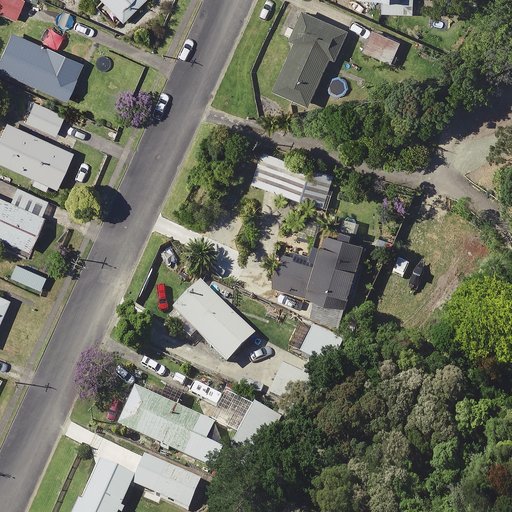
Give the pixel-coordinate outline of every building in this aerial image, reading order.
[(18,1),(16,0),(0,0),(0,15),(10,20),(18,1)] [(95,0),(117,21),(137,0),(95,0)] [(374,0),(374,11),(406,13),(407,0),(374,0)] [(341,30),(292,10),(283,33),(290,36),(268,89),(303,104),(323,57),(329,59),(341,30)] [(395,40),(368,27),(337,88),(364,102),(395,40)] [(77,63),(6,29),(0,42),(0,72),(60,100),(77,63)] [(59,115),(28,100),(18,120),(49,135),(59,115)] [(0,163),(26,176),(23,182),(38,188),(40,183),(50,187),(67,151),(0,119),(0,163)] [(330,177),(258,153),(248,183),(320,207),(330,177)] [(0,240),(21,249),(43,200),(5,184),(0,181),(0,240)] [(358,240),(316,229),(307,260),(274,251),(265,286),(306,297),(301,316),(335,325),(342,298),(348,300),(357,265),(352,264),(358,240)] [(248,337),(194,284),(167,312),(221,365),(248,337)] [(321,369),(304,361),(298,374),(277,365),(263,396),(302,413),(309,397),(321,369)] [(208,424),(128,388),(110,427),(206,470),(216,449),(199,442),(208,424)] [(279,420),(247,402),(219,453),(251,471),(279,420)] [(65,511),(116,511),(118,509),(114,507),(124,484),(184,510),(196,481),(137,456),(128,477),(91,461),(74,501),(70,499),(65,511)]
